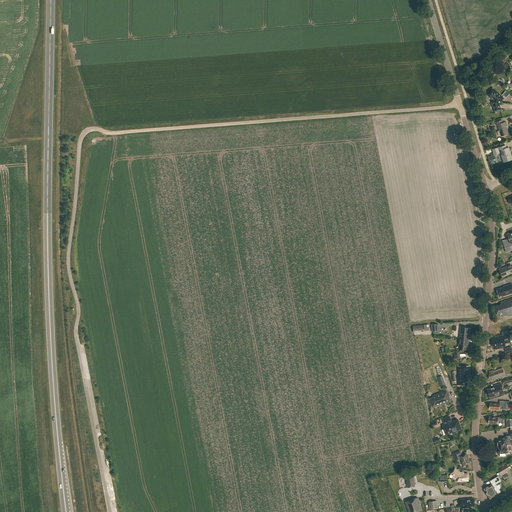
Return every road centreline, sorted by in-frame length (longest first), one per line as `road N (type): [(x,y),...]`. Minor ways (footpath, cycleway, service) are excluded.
road 1 (trunk): [(65,511),(48,292),(50,0)]
road 2 (unclassified): [(459,105),(107,133)]
road 3 (tertiary): [(482,505),(475,434),(492,236),(484,186)]
road 4 (unclassified): [(76,336),(68,257),(80,141),(92,128),(107,133)]
road 5 (unclassified): [(76,336),(111,511)]
